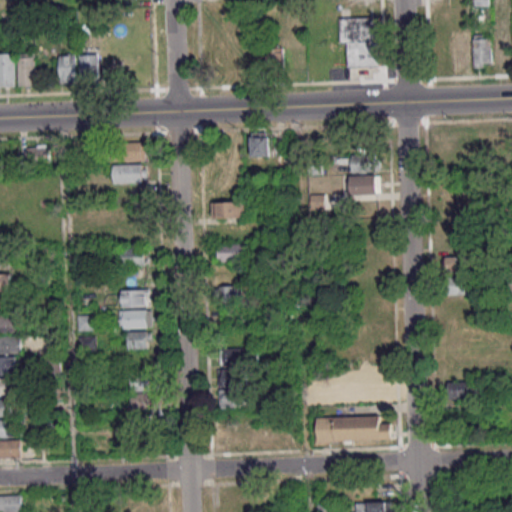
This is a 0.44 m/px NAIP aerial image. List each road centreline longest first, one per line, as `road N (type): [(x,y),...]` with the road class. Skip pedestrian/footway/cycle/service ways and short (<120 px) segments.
road 1 (residential): [(511,458),(0,478)]
road 2 (tertiary): [(0,118),(511,98)]
road 3 (residential): [(189,511),(172,0)]
road 4 (residential): [(401,0),(417,511)]
